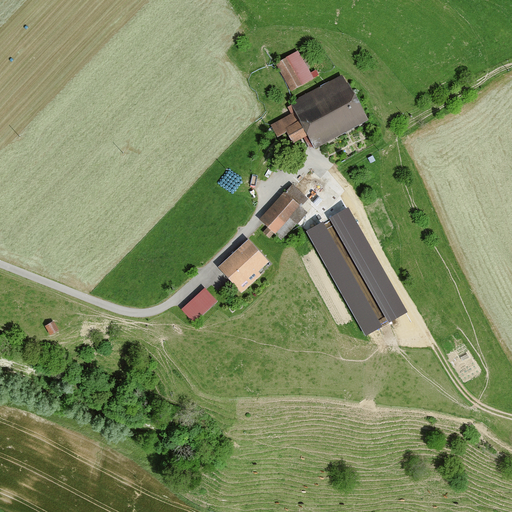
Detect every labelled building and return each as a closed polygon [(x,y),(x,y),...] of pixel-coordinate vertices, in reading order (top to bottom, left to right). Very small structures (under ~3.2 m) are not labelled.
[(311,81),(297,54),(275,66),(289,92),(311,81)] [(366,123),(342,77),(290,105),(295,114),(270,128),(277,141),(287,136),(293,147),(309,138),(315,150),(366,123)] [(285,196),(282,194),(258,222),(266,229),(262,234),(269,240),(273,235),(275,237),(290,219),(297,226),(307,214),(300,207),(306,200),(292,188),(285,196)] [(348,207),(329,218),(389,323),(408,312),(348,207)] [(323,222),(306,231),(365,336),(382,326),(323,222)] [(269,264),(247,241),(217,269),(241,295),(260,276),(258,274),(269,264)] [(195,323),(219,301),(205,286),(181,309),(195,323)] [(59,333),(54,324),(47,328),(52,337),(59,333)]
